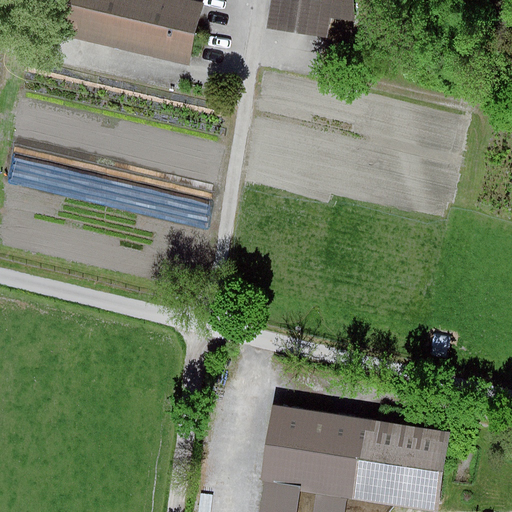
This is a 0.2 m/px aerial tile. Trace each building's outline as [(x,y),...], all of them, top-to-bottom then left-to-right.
[(191,66),(206,3),(192,0),(63,0),(55,34),(191,66)] [(273,0),(268,29),(329,39),(332,19),(354,22),(353,0),(273,0)] [(260,419),(262,413),(262,407),(260,401),(255,397),(250,395),(244,395),(238,397),(234,401),(231,407),(231,413),(233,419),(238,423),(243,426),(249,426),(255,423),(260,419)] [(427,511),(440,511),(452,432),(394,424),(395,420),(377,417),(377,421),(275,405),(263,481),(267,481),(261,511),(300,511),(303,493),(318,495),(314,511),(346,511),(348,500),(427,511)] [(253,455),(256,449),(256,443),(254,437),(249,433),(244,430),(238,430),(232,433),(227,437),(225,443),(225,449),(227,454),(232,459),(237,461),(243,461),(249,459),(253,455)] [(248,489),(250,484),(250,477),(248,472),(244,467),(238,465),(232,465),(226,467),(222,471),(219,477),(219,483),(222,489),(226,493),(232,496),(238,496),(243,494),(248,489)] [(245,511),(244,509),(240,505),(234,502),(228,502),(222,505),(218,509),(216,511),(245,511)]
